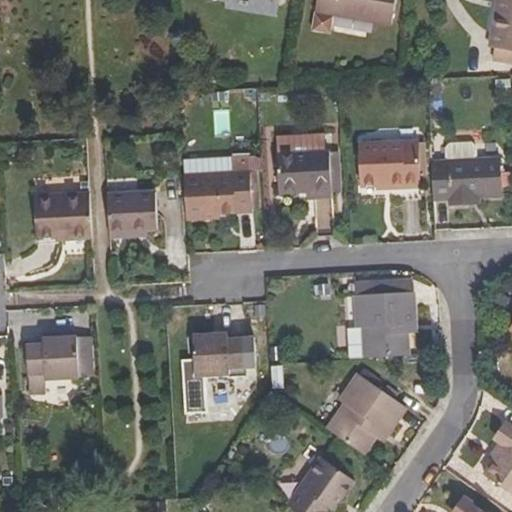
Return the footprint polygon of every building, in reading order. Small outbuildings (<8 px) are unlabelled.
[(224,0),(224,5),(263,12),(264,0),(224,0)] [(386,26),(391,0),(314,0),(312,12),(386,26)] [(511,53),(511,0),(498,0),(495,17),(486,15),(480,48),(511,53)] [(495,17),(498,0),(488,0),(486,15),(495,17)] [(324,198),(325,153),(321,153),(322,135),(270,135),(272,192),(305,192),(305,197),(324,198)] [(412,186),(411,145),(348,145),(349,182),(382,182),(382,186),(412,186)] [(247,209),(246,164),(228,165),(228,155),(178,156),(180,218),(201,218),(201,210),(247,209)] [(488,160),(425,161),(426,204),(437,204),(441,208),(467,207),(472,201),(489,201),(488,160)] [(151,228),(149,188),(103,190),(105,234),(129,234),(129,229),(151,228)] [(86,231),(85,189),(31,190),(33,230),(50,229),(53,225),(63,226),(64,231),(86,231)] [(332,200),(315,200),(316,228),(332,228),(332,200)] [(347,285),(348,296),(408,295),(408,283),(347,285)] [(397,339),(397,328),(409,327),(408,295),(348,296),(349,331),(339,332),(340,360),(397,359),(397,339)] [(397,328),(397,339),(409,339),(409,327),(397,328)] [(234,363),(233,337),(215,337),(215,332),(182,332),(182,374),(217,372),(216,363),(234,363)] [(69,339),(35,339),(35,346),(17,346),(19,376),(38,376),(38,381),(72,380),(69,339)] [(369,431),(389,402),(339,367),(319,396),(326,401),(309,423),(344,448),(354,435),(360,425),(369,431)] [(499,498),(511,479),(511,417),(500,433),(493,428),(482,445),(488,449),(469,478),(499,498)] [(360,425),(354,435),(362,440),(369,431),(360,425)] [(284,511),(313,511),(337,478),(301,452),(267,499),(284,511)] [(47,501),(46,487),(34,488),(36,502),(47,501)] [(13,493),(14,508),(31,505),(28,489),(13,491),(13,493)] [(0,511),(14,509),(14,508),(13,493),(0,495),(0,511)] [(197,511),(202,510),(194,498),(183,504),(187,511),(197,511)] [(153,508),(151,499),(135,499),(136,510),(153,508)]
